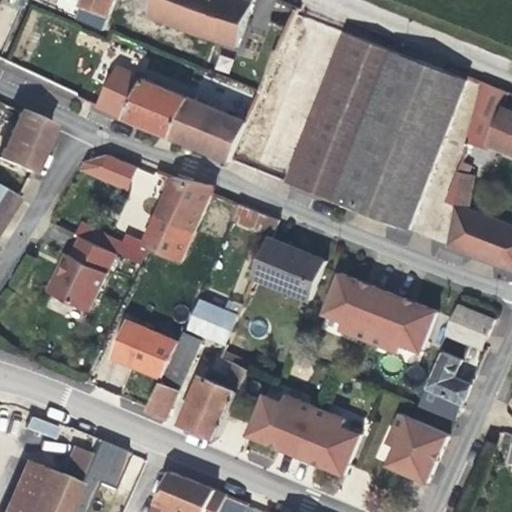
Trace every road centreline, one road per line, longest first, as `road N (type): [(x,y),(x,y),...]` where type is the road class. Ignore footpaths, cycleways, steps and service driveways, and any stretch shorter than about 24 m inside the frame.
road 1 (residential): [(511,288),(87,123)]
road 2 (residential): [(0,377),(328,511)]
road 3 (residential): [(333,0),(511,67)]
road 4 (residential): [(437,511),(511,345)]
road 5 (residential): [(87,123),(0,264)]
